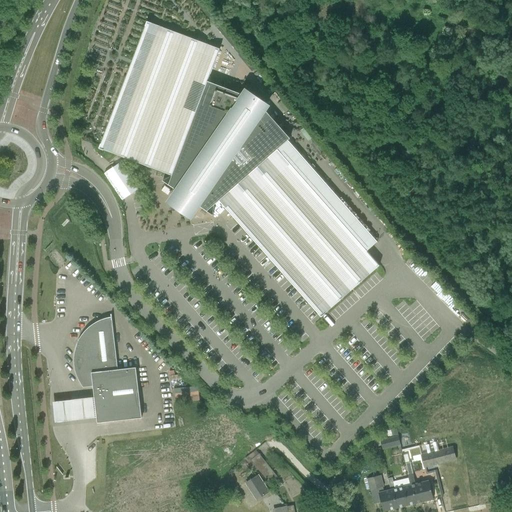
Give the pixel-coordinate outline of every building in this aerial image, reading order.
[(244,230),(321,317),(325,314),(379,266),(367,251),(377,242),(288,141),(290,139),(265,110),(267,107),(245,91),(243,95),(207,82),(220,49),(147,21),(99,149),(103,150),(104,150),(172,176),(168,185),(163,181),(162,181),(177,191),(173,196),(176,198),(173,203),(188,214),(192,209),(195,211),(198,206),(213,216),(213,215),(207,211),(219,201),(244,230)] [(120,163),(104,174),(122,201),(138,190),(120,163)] [(118,370),(111,314),(110,314),(111,320),(107,321),(102,323),(98,324),(94,327),(90,330),(87,333),(83,338),(80,344),(78,349),(77,355),(76,360),(77,365),(78,370),(79,375),(81,379),(84,384),(92,384),(94,394),(108,392),(111,422),(142,418),(136,368),(118,370)] [(200,400),(199,387),(176,388),(176,400),(200,400)] [(97,423),(111,422),(108,392),(94,394),(97,423)] [(91,397),(50,401),(53,423),(94,418),(91,397)] [(405,434),(399,436),(401,446),(406,445),(405,441),(407,441),(405,434)] [(398,436),(381,441),(382,447),(391,445),(392,447),(398,446),(400,445),(398,436)] [(424,467),(455,459),(453,450),(452,446),(420,454),(421,457),(424,467)] [(258,455),(251,461),(258,470),(269,484),(278,478),(259,454),(258,455)] [(409,462),(405,463),(408,474),(409,478),(410,485),(415,504),(418,503),(421,502),(433,499),(430,489),(428,481),(422,483),(420,483),(417,484),(415,484),(412,473),(410,462),(409,462)] [(256,500),(269,492),(258,475),(245,483),(256,500)] [(381,475),(367,479),(370,491),(377,489),(381,502),(383,511),(397,508),(393,490),(391,490),(390,490),(384,492),(383,487),(384,487),(381,475)] [(388,480),(390,490),(391,490),(393,490),(397,508),(415,504),(410,485),(409,478),(408,478),(392,482),(392,479),(388,480)]
